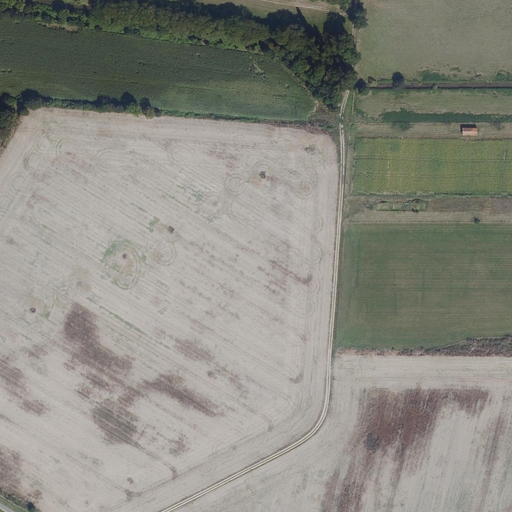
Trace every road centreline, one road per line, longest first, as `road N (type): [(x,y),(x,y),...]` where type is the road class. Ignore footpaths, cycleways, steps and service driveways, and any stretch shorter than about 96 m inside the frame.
road 1 (track): [(161,511),(311,434),(324,412),(338,108),(347,91)]
road 2 (track): [(0,9),(267,48),(338,108)]
road 3 (track): [(511,126),(345,125)]
